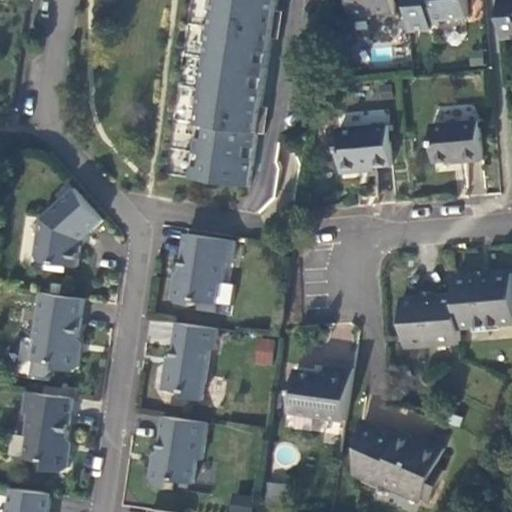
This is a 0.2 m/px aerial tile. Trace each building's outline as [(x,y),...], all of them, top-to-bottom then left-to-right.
[(191,0),(166,174),(250,186),(259,132),(266,133),(268,117),(261,116),(274,26),(282,27),(284,11),(277,11),(278,0),(191,0)] [(350,0),(351,15),(356,20),(371,18),(376,13),(397,12),(395,0),(350,0)] [(434,29),(443,19),(471,16),(469,0),(410,0),(413,30),(434,29)] [(511,0),(500,0),(504,39),(511,38),(511,0)] [(465,161),(484,159),(481,120),(433,124),(436,160),(465,158),(465,161)] [(364,166),(394,163),(391,123),(340,128),(344,171),(364,169),(364,166)] [(39,255),(43,261),(80,266),(84,239),(105,219),(77,187),(44,217),(39,255)] [(237,240),(188,233),(181,279),(175,284),(174,296),(178,302),(198,304),(198,299),(219,302),(222,281),(226,282),(229,260),(234,260),(237,240)] [(511,272),(457,278),(458,294),(461,328),(511,323),(511,272)] [(78,349),(85,299),(42,292),(36,337),(39,338),(35,360),(57,363),(56,368),(75,371),(80,367),(82,355),(78,349)] [(461,328),(458,294),(403,298),(407,347),(462,343),(461,328)] [(186,393),(190,398),(205,401),(212,349),(217,350),(220,329),(180,323),(173,365),(168,365),(165,389),(186,393)] [(275,364),(279,339),(262,337),(259,362),(275,364)] [(347,420),(352,391),(355,367),(332,364),(331,374),(297,369),(291,411),(347,420)] [(48,461),(47,469),(64,471),(70,467),(71,456),(67,450),(75,398),(28,390),(25,412),(31,413),(28,434),(31,435),(27,458),(48,461)] [(209,423),(166,416),(159,463),(153,468),(151,479),(155,486),(173,488),(175,480),(195,483),(199,458),(203,459),(209,423)] [(362,425),(355,473),(379,484),(380,482),(422,501),(424,497),(432,501),(446,470),(438,467),(446,448),(429,440),(428,442),(401,431),(399,435),(389,431),(362,425)] [(50,511),(53,493),(14,488),(10,511),(50,511)] [(235,511),(255,511),(257,501),(258,497),(238,494),(235,511)]
